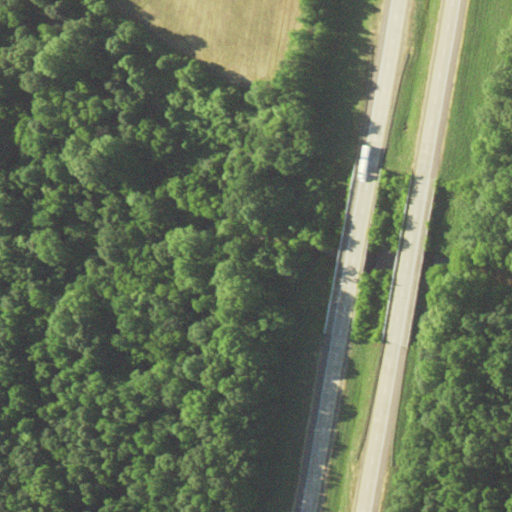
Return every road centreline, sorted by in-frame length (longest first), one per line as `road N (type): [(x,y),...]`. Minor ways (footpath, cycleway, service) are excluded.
road 1 (motorway): [(362,511),(451,0)]
road 2 (motorway): [(397,0),(309,511)]
